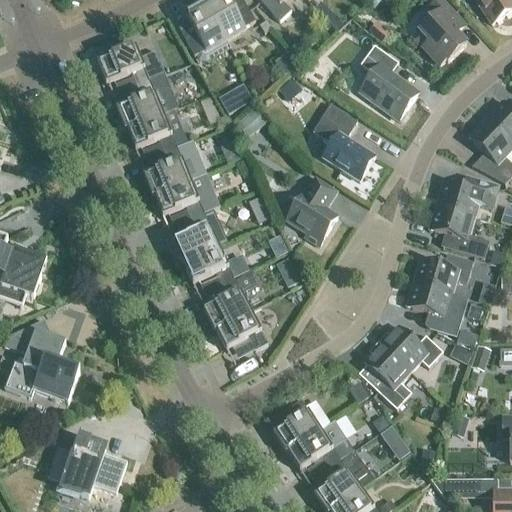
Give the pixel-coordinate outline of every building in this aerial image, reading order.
[(237,0),(229,5),(226,0),(221,0),(214,0),(204,6),(225,44),(255,26),(240,0),(237,0)] [(285,0),(254,0),(269,16),(285,0)] [(511,0),(472,0),(492,29),(511,16),(511,8),(509,3),(511,0)] [(451,33),(460,25),(439,2),(429,11),(437,19),(419,36),(429,46),(423,52),(440,71),(447,65),(448,67),(467,50),(451,33)] [(225,44),(204,6),(188,15),(189,18),(186,20),(190,27),(179,33),(195,61),(225,44)] [(271,33),(266,25),(259,30),(264,38),(271,33)] [(376,25),(368,34),(380,45),(388,36),(376,25)] [(140,63),(136,52),(123,57),(119,49),(97,58),(95,53),(94,53),(109,90),(110,90),(109,88),(136,77),(141,90),(150,86),(166,79),(156,56),(140,63)] [(299,70),(306,65),(295,50),(288,55),(299,70)] [(391,78),(399,68),(375,50),(360,70),(373,79),(359,97),(399,126),(419,98),(391,78)] [(284,81),(297,72),(288,59),(275,68),(284,81)] [(302,95),(292,83),(279,94),(289,106),(302,95)] [(164,119),(163,118),(150,86),(141,90),(146,102),(120,113),(119,111),(118,111),(127,134),(164,119)] [(218,103),(227,119),(251,105),(242,89),(218,103)] [(511,115),(502,106),(485,124),(511,149),(511,115)] [(347,143),(357,127),(330,110),(313,137),(332,149),(323,163),(360,187),(376,161),(347,143)] [(174,114),(163,118),(164,119),(127,134),(136,157),(138,157),(137,155),(163,144),(168,156),(177,152),(188,147),(174,114)] [(243,124),(236,130),(241,136),(249,129),(255,136),(266,127),(255,114),(243,124)] [(511,168),(505,162),(511,155),(511,149),(485,124),(468,142),(497,171),(488,180),(487,180),(487,181),(505,189),(511,181),(511,168)] [(224,154),(230,168),(243,163),(237,149),(224,154)] [(191,186),(177,152),(168,156),(173,169),(147,179),(146,177),(145,178),(154,201),(191,186)] [(191,186),(154,201),(164,224),(165,223),(164,221),(190,210),(196,223),(204,219),(213,215),(219,213),(206,180),(191,186)] [(326,214),(337,197),(315,183),(304,200),(303,200),(287,226),(307,238),(305,242),(319,251),(338,222),(326,214)] [(499,191),(474,184),(471,195),(443,187),(436,211),(475,223),(479,210),(493,214),(499,191)] [(470,242),(475,223),(436,211),(429,235),(445,240),(442,251),(484,264),(489,247),(470,242)] [(213,215),(204,219),(196,223),(201,235),(175,247),(174,245),(173,246),(184,269),(220,252),(219,251),(228,247),(213,215)] [(511,228),(511,220),(503,218),(501,225),(511,228)] [(4,257),(8,244),(0,241),(0,305),(23,313),(27,302),(34,304),(47,266),(14,255),(12,260),(4,257)] [(234,284),(220,252),(184,269),(194,291),(195,291),(194,289),(220,277),(226,289),(234,284)] [(501,273),(506,259),(494,255),(489,268),(501,273)] [(467,289),(473,267),(447,259),(444,271),(420,264),(413,288),(453,300),(457,286),(467,289)] [(300,285),(294,273),(282,280),(288,291),(300,285)] [(206,312),(205,313),(216,335),(251,316),(241,298),(259,289),(252,276),(235,285),(234,284),(226,289),(232,301),(207,314),(206,312)] [(508,283),(500,283),(500,295),(508,295),(508,283)] [(493,308),(495,288),(483,287),(481,306),(493,308)] [(467,304),(453,300),(413,288),(406,312),(433,320),(429,334),(455,342),(467,304)] [(268,349),(262,336),(251,316),(216,335),(228,357),(229,356),(228,354),(253,341),(259,353),(256,355),(268,349)] [(58,369),(66,348),(52,342),(44,326),(7,343),(4,351),(27,360),(23,370),(15,367),(4,394),(31,404),(35,396),(68,409),(80,378),(58,369)] [(443,357),(426,341),(418,350),(398,331),(389,340),(387,339),(379,348),(411,378),(428,360),(435,366),(443,357)] [(456,347),(474,352),(477,340),(460,335),(456,347)] [(467,368),(474,355),(456,347),(450,360),(467,368)] [(401,388),(411,378),(379,348),(370,357),(372,359),(364,368),(384,386),(376,395),(397,415),(412,398),(401,388)] [(484,376),(491,356),(478,351),(471,371),(484,376)] [(511,358),(498,358),(498,376),(511,376),(511,358)] [(358,387),(347,394),(357,408),(367,402),(358,387)] [(321,435),(320,435),(308,416),(301,405),(289,412),(290,413),(293,411),(300,422),(276,437),(275,435),(274,436),(288,457),(321,435)] [(447,429),(451,417),(434,412),(430,424),(447,429)] [(462,443),(469,423),(457,419),(450,439),(462,443)] [(511,422),(502,422),(502,444),(510,444),(510,469),(511,468),(511,422)] [(334,426),(320,435),(321,435),(288,457),(301,478),(302,477),(301,475),(325,460),(333,471),(354,456),(334,426)] [(387,449),(398,441),(392,433),(381,440),(387,449)] [(93,491),(116,499),(127,467),(104,459),(106,455),(81,446),(82,443),(80,442),(75,457),(58,451),(47,481),(64,487),(61,494),(89,504),(93,491)] [(337,511),(361,495),(348,475),(360,466),(354,456),(333,471),(340,482),(317,499),(316,497),(315,498),(325,511),(337,511)] [(497,502),(496,511),(511,511),(511,496),(497,497),(497,485),(432,485),(446,502),(497,502)] [(373,511),(361,495),(337,511),(373,511)]
